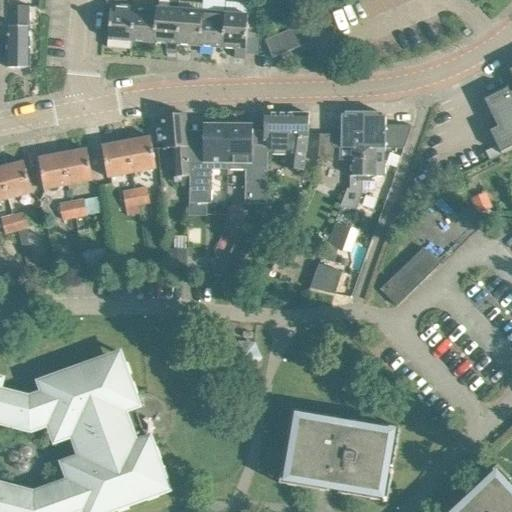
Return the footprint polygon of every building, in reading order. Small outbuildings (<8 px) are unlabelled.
[(30,67),(30,7),(8,7),(8,0),(0,0),(0,37),(7,38),(7,67),(30,67)] [(130,41),(133,7),(111,5),(107,48),(124,49),(124,47),(131,47),(131,41),(130,41)] [(155,43),(157,9),(133,7),(130,41),(131,41),(155,43)] [(177,45),(179,10),(157,9),(155,43),(166,44),(166,53),(177,54),(177,45)] [(200,46),(202,12),(179,10),(177,45),(200,46)] [(222,48),(225,14),(202,12),(200,46),(222,48)] [(257,38),(258,38),(258,30),(255,30),(256,16),(225,14),(222,48),(235,49),(234,58),(245,59),(247,35),(257,35),(257,38)] [(308,44),(301,25),(265,40),(272,58),(308,44)] [(511,69),(510,70),(511,74),(511,92),(510,93),(507,86),(484,98),(498,127),(490,131),(502,155),(511,149),(511,69)] [(305,170),(309,136),(308,134),(309,114),(264,113),(264,142),(267,142),(267,147),(272,147),(272,150),(273,150),(287,150),(286,155),(284,167),(304,171),(305,170)] [(187,141),(187,134),(185,114),(162,116),(165,149),(172,148),(175,181),(180,180),(180,176),(189,175),(187,141)] [(339,148),(338,162),(350,162),(350,189),(363,190),(363,182),(362,182),(363,115),(341,115),(341,135),(341,148),(339,148)] [(385,115),(363,115),(362,182),(363,182),(375,182),(375,177),(376,177),(385,177),(386,149),(404,149),(412,126),(385,126),(385,115)] [(227,165),(228,122),(214,121),(214,125),(203,125),(203,141),(187,141),(189,175),(190,183),(189,203),(208,204),(209,165),(227,165)] [(267,147),(267,142),(264,142),(252,142),(253,126),(242,125),(242,122),(228,122),(227,165),(245,165),(244,204),(266,205),(267,165),(267,147)] [(320,135),(317,162),(332,162),(335,135),(320,135)] [(156,168),(150,137),(126,142),(132,173),(156,168)] [(132,173),(126,142),(102,147),(108,177),(132,173)] [(93,180),(87,149),(63,154),(69,185),(93,180)] [(69,185),(63,154),(39,159),(44,189),(69,185)] [(32,192),(24,162),(0,168),(0,170),(8,198),(32,192)] [(147,187),(135,190),(139,206),(151,203),(147,187)] [(347,189),(340,208),(356,210),(363,190),(350,189),(347,189)] [(139,206),(135,190),(124,193),(127,208),(139,206)] [(485,194),(470,200),(476,214),(491,208),(485,194)] [(84,198),(72,201),(76,217),(88,214),(84,198)] [(76,217),(72,201),(60,203),(64,220),(76,217)] [(24,212),(12,215),(18,232),(29,228),(24,212)] [(18,232),(12,215),(2,219),(7,236),(18,232)] [(280,228),(277,235),(278,240),(285,243),(292,227),(287,225),(280,228)] [(336,226),(323,261),(334,265),(338,253),(347,230),(336,226)] [(238,279),(245,260),(249,251),(234,245),(221,275),(238,279)] [(170,249),(170,266),(188,267),(188,250),(170,249)] [(271,271),(245,260),(238,279),(237,279),(265,285),(271,271)] [(319,265),(310,289),(335,294),(342,272),(319,265)] [(397,307),(406,298),(390,280),(380,290),(397,307)] [(253,346),(239,344),(231,356),(237,368),(251,369),(259,358),(253,346)] [(0,511),(76,511),(84,509),(84,511),(110,511),(159,494),(167,491),(170,491),(169,488),(166,480),(155,450),(154,447),(151,439),(150,436),(148,437),(140,440),(136,442),(134,438),(145,435),(137,411),(126,415),(125,412),(129,410),(137,407),(140,406),(139,404),(136,396),(135,393),(124,363),(121,355),(120,352),(118,353),(110,356),(49,378),(41,381),(38,382),(39,384),(42,393),(40,393),(29,397),(2,390),(0,389),(2,381),(3,378),(0,378),(0,377),(0,511)] [(387,502),(397,446),(400,428),(351,420),(349,428),(340,426),(341,418),(292,410),(279,484),(329,492),(330,485),(339,486),(338,494),(387,502)] [(511,511),(511,482),(497,466),(460,500),(466,506),(459,511),(458,511),(453,507),(447,511),(511,511)]
